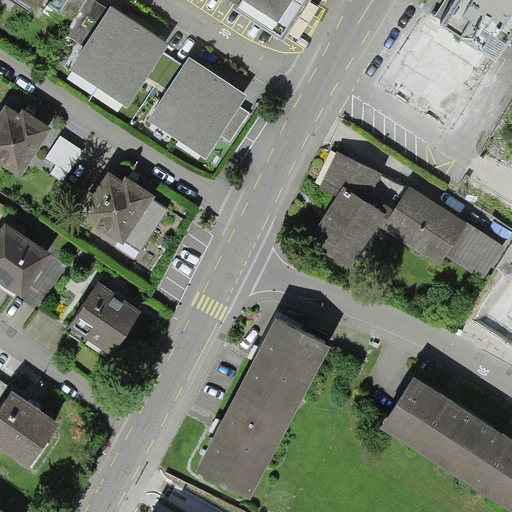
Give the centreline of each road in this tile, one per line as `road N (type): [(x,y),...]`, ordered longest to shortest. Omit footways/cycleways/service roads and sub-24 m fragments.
road 1 (residential): [(235,258),(461,347),(511,380)]
road 2 (residential): [(0,56),(254,220)]
road 3 (residential): [(235,258),(143,431)]
road 4 (residential): [(317,92),(167,0)]
road 5 (residential): [(0,331),(143,431)]
road 6 (residential): [(317,92),(254,220)]
